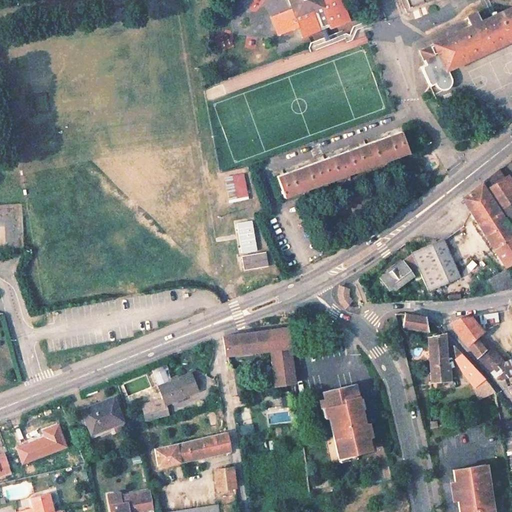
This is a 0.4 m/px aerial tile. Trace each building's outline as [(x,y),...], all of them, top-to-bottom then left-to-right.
[(282,0),(287,11),(266,18),(272,37),(293,29),(297,39),(315,32),(313,26),(323,22),(326,30),(345,23),(335,0),(282,0)] [(403,0),(407,12),(439,0),(403,0)] [(471,27),(419,50),(425,64),(420,66),(428,85),(433,83),(434,85),(437,87),(440,88),(442,87),(444,86),(446,85),(447,82),(447,80),(447,78),(443,68),(511,37),(511,7),(479,22),(474,14),(466,17),(471,27)] [(400,131),(276,175),(284,196),(408,152),(400,131)] [(508,222),(511,219),(511,193),(498,170),(483,181),(508,222)] [(235,181),(241,202),(250,199),(244,178),(235,181)] [(241,202),(235,181),(226,183),(233,208),(251,203),(250,199),(241,202)] [(481,183),(462,198),(479,226),(500,213),(481,183)] [(0,220),(2,220),(8,250),(23,248),(16,207),(0,210),(0,220)] [(511,236),(511,232),(500,213),(479,226),(493,249),(511,236)] [(243,232),(251,260),(266,256),(258,228),(243,232)] [(511,259),(511,236),(493,249),(503,265),(511,259)] [(459,277),(443,240),(411,254),(424,281),(428,291),(459,277)] [(411,254),(380,279),(388,290),(392,287),(394,289),(419,271),(411,254)] [(508,289),(511,288),(511,281),(505,270),(499,273),(508,289)] [(498,274),(496,275),(486,281),(493,293),(508,289),(499,273),(498,274)] [(478,275),(469,283),(479,293),(487,285),(478,275)] [(415,287),(423,285),(420,276),(413,278),(415,287)] [(352,288),(342,286),(341,293),(342,301),(350,307),(355,299),(352,293),(352,288)] [(475,322),(498,319),(497,313),(466,318),(460,319),(457,320),(448,322),(451,329),(453,332),(475,356),(484,350),(475,338),(482,332),(475,322)] [(402,328),(427,332),(425,320),(423,319),(404,315),(402,328)] [(225,355),(269,351),(273,385),(294,385),(286,329),(222,337),(225,355)] [(450,382),(449,364),(446,364),(445,351),(445,345),(443,333),(427,338),(427,345),(430,384),(450,382)] [(486,348),(484,350),(475,356),(492,376),(496,379),(501,380),(511,375),(511,361),(502,365),(496,363),(486,348)] [(462,374),(473,387),(484,379),(461,354),(455,361),(462,374)] [(241,393),(234,367),(227,368),(232,395),(241,393)] [(192,374),(158,388),(163,399),(165,404),(198,392),(192,374)] [(473,387),(484,399),(494,392),(486,381),(484,379),(473,387)] [(327,418),(334,448),(338,448),(340,456),(354,453),(369,449),(366,437),(363,425),(353,386),(321,394),(323,400),(327,418)] [(163,399),(142,405),(146,420),(167,415),(165,404),(163,399)] [(112,400),(83,412),(91,433),(121,422),(112,400)] [(327,418),(323,400),(318,401),(322,419),(327,418)] [(266,407),(267,425),(291,423),(290,406),(266,407)] [(238,435),(254,432),(252,422),(236,426),(238,435)] [(65,449),(56,428),(41,434),(43,441),(16,451),(22,465),(65,449)] [(152,449),(156,465),(228,449),(225,433),(152,449)] [(338,463),(355,459),(354,453),(340,456),(338,448),(334,448),(338,463)] [(455,493),(457,511),(491,511),(491,510),(485,463),(452,467),(454,480),(455,493)] [(231,467),(213,469),(217,490),(234,488),(231,467)] [(60,511),(56,511),(51,511),(48,495),(29,499),(31,509),(20,511),(60,511)] [(116,499),(107,501),(108,511),(151,511),(150,503),(140,504),(140,499),(117,503),(116,499)]
